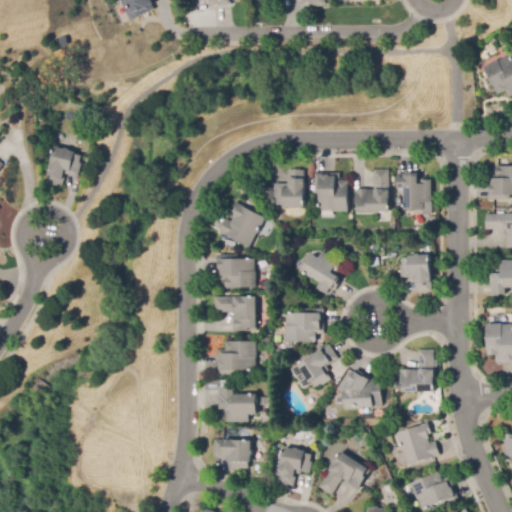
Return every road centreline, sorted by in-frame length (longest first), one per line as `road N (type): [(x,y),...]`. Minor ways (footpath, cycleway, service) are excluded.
road 1 (residential): [(164,511),(184,435),(187,225),(198,194),(222,165),(252,147),(287,140),(456,140),(511,130)]
road 2 (residential): [(456,140),(460,396),(473,454),(499,511)]
road 3 (residential): [(424,6),(408,29),(200,32)]
road 4 (residential): [(350,315),(351,334),(365,347),(392,344),(403,329),(398,304),(384,295),(360,300),(350,315)]
road 5 (residential): [(57,214),(42,210),(21,223),(18,239),(32,259),(57,258),(68,245),(68,227),(57,214)]
